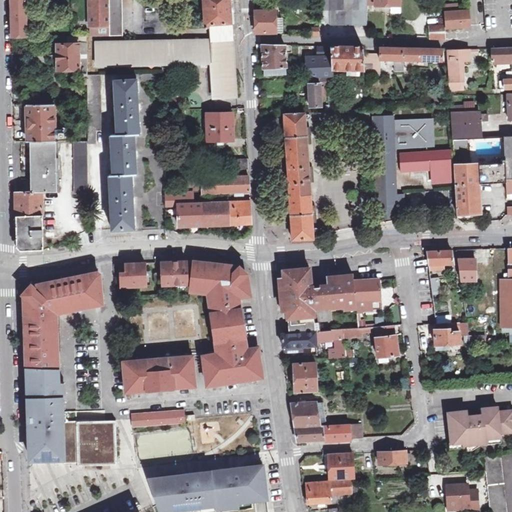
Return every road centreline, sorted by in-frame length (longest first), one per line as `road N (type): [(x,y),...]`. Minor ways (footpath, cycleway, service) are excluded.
road 1 (residential): [(286,454),(421,436),(397,237)]
road 2 (tertiary): [(0,0),(3,264)]
road 3 (residential): [(248,36),(511,39)]
road 4 (residential): [(3,264),(189,246),(260,254)]
road 5 (tertiary): [(3,264),(12,511)]
road 6 (residential): [(248,36),(260,254)]
road 7 (residential): [(286,454),(260,254)]
road 8 (residential): [(260,254),(314,254),(397,237)]
